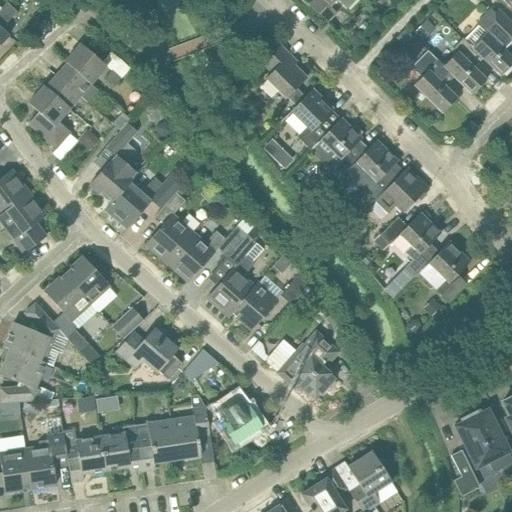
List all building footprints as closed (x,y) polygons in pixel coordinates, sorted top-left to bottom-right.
[(329,8),(336,0),(347,10),(355,0),(313,0),(309,5),(327,22),(335,14),(329,8)] [(511,0),(501,0),(511,10),(511,9),(511,0)] [(0,10),(0,45),(8,36),(0,28),(0,27),(4,24),(5,25),(17,12),(7,3),(1,9),(0,10)] [(478,26),(465,40),(471,46),(470,46),(472,48),(482,58),(500,76),(511,64),(511,57),(508,53),(511,48),(511,23),(497,9),(494,12),(489,8),(474,23),(478,26)] [(396,38),(405,46),(413,38),(405,30),(396,38)] [(453,76),(452,76),(471,95),(486,79),(473,67),(482,58),(462,39),(453,48),(456,52),(443,65),(443,66),(453,76)] [(67,58),(65,62),(66,63),(91,84),(93,82),(93,81),(106,66),(101,62),(80,44),(67,58)] [(287,97),(296,106),(305,97),(296,88),(307,77),(290,61),(293,58),(280,45),(261,64),(270,73),(265,79),(285,99),(287,97)] [(427,51),(411,67),(421,77),(413,85),(442,113),(457,98),(444,85),(452,76),(453,76),(443,66),(443,65),(427,50),(427,51)] [(66,63),(57,74),(88,101),(91,97),(97,90),(91,84),(66,63)] [(110,70),(103,79),(113,87),(120,79),(110,70)] [(82,107),(88,101),(57,74),(45,87),(44,86),(43,86),(69,109),(76,101),(82,107)] [(56,149),(69,134),(70,132),(58,122),(69,109),(43,86),(31,101),(28,104),(38,112),(28,124),(56,149)] [(305,97),(296,106),(290,112),(307,128),(297,138),(310,150),(319,140),(340,119),(331,111),(333,109),(312,89),(305,97)] [(120,131),(126,124),(130,119),(122,112),(112,124),(120,131)] [(340,119),(319,140),(339,160),(330,170),(339,179),(345,172),(350,167),(341,159),(359,140),(362,138),(361,137),(363,133),(356,127),(352,128),(341,118),(340,119)] [(126,124),(120,131),(105,148),(115,156),(89,185),(110,203),(131,180),(137,174),(124,163),(135,151),(127,144),(137,132),(126,124)] [(93,146),(98,137),(85,130),(80,139),(93,146)] [(368,149),(355,162),(375,181),(365,191),(374,200),(395,179),(387,171),(394,163),(397,160),(377,140),(368,149)] [(395,179),(374,200),(387,213),(387,214),(397,204),(405,211),(412,203),(426,189),(406,169),(395,179)] [(0,214),(28,193),(11,171),(0,179),(0,214)] [(131,180),(110,203),(105,209),(126,228),(151,200),(161,209),(181,185),(181,184),(171,175),(162,185),(154,178),(143,190),(131,180)] [(181,185),(161,209),(155,216),(163,224),(145,245),(167,263),(193,234),(172,215),(185,200),(180,197),(186,190),(181,185)] [(45,216),(28,193),(0,214),(0,221),(23,254),(41,240),(45,236),(35,223),(45,216)] [(420,212),(407,226),(398,235),(410,246),(404,253),(412,260),(405,267),(415,277),(418,273),(438,252),(430,244),(441,233),(420,212)] [(389,244),(398,235),(407,226),(398,217),(380,235),(374,242),(383,250),(389,244)] [(193,234),(167,263),(188,282),(217,249),(226,257),(246,234),(240,229),(236,226),(224,239),(215,232),(205,244),(193,234)] [(228,317),(232,314),(253,287),(242,277),(253,264),(243,256),(256,243),(254,241),(259,235),(251,228),(226,257),(235,265),(207,298),(228,317)] [(438,252),(418,273),(448,302),(466,284),(457,275),(470,261),(449,241),(438,252)] [(82,257),(63,274),(90,304),(109,286),(82,257)] [(311,280),(301,272),(280,295),(290,304),(296,298),(311,280)] [(71,321),(90,304),(63,274),(44,292),(71,321)] [(257,283),(253,287),(232,314),(251,330),(277,300),(257,283)] [(13,322),(3,346),(4,347),(45,363),(53,365),(58,354),(49,351),(58,329),(52,323),(48,318),(35,304),(24,313),(37,328),(36,332),(13,322)] [(143,320),(131,307),(111,326),(123,339),(143,320)] [(156,373),(158,372),(167,380),(182,363),(172,355),(178,349),(159,333),(162,330),(156,325),(143,340),(133,332),(115,351),(135,369),(142,360),(156,373)] [(73,329),(65,337),(78,352),(87,344),(73,329)] [(301,349),(300,347),(277,373),(289,383),(291,380),(309,395),(312,392),(314,395),(317,392),(320,395),(335,378),(321,366),(323,362),(326,365),(338,352),(315,332),(301,349)] [(266,360),(278,369),(294,349),(282,340),(266,360)] [(7,354),(0,371),(0,374),(20,383),(19,387),(0,388),(0,399),(0,403),(19,401),(36,400),(40,390),(35,388),(45,363),(4,347),(2,352),(7,354)] [(204,349),(183,372),(195,383),(216,360),(204,349)] [(112,350),(102,357),(107,363),(117,356),(112,350)] [(171,420),(177,459),(200,456),(197,438),(209,436),(209,433),(205,407),(198,394),(190,395),(193,417),(171,420)] [(511,394),(506,397),(507,399),(502,402),(509,417),(505,419),(511,432),(511,394)] [(215,401),(205,407),(209,433),(221,425),(233,445),(262,426),(249,406),(246,408),(237,395),(219,407),(215,401)] [(61,414),(95,414),(95,398),(60,399),(61,414)] [(0,414),(19,413),(19,401),(0,403),(0,402),(0,414)] [(486,409),(486,410),(480,413),(479,411),(461,420),(462,422),(455,425),(453,426),(455,427),(475,468),(474,468),(475,469),(477,469),(477,468),(488,463),(493,473),(511,463),(511,460),(508,453),(510,452),(509,450),(509,451),(488,410),(489,410),(488,408),(486,409)] [(177,459),(171,420),(147,424),(149,435),(136,437),(142,471),(155,469),(154,463),(177,459)] [(58,467),(68,465),(64,442),(63,432),(45,435),(45,440),(38,442),(39,447),(24,450),(30,489),(55,485),(51,460),(55,459),(58,467)] [(130,473),(142,471),(136,437),(125,438),(124,433),(100,437),(105,471),(129,467),(130,473)] [(105,471),(100,437),(64,442),(68,465),(71,482),(82,481),(81,474),(105,471)] [(0,453),(0,463),(1,463),(5,492),(30,489),(24,450),(0,453)] [(390,482),(391,481),(371,451),(347,467),(358,484),(348,490),(361,511),(364,511),(379,503),(397,492),(390,482)] [(343,511),(346,509),(326,478),(301,494),(311,511),(308,511),(343,511)]
